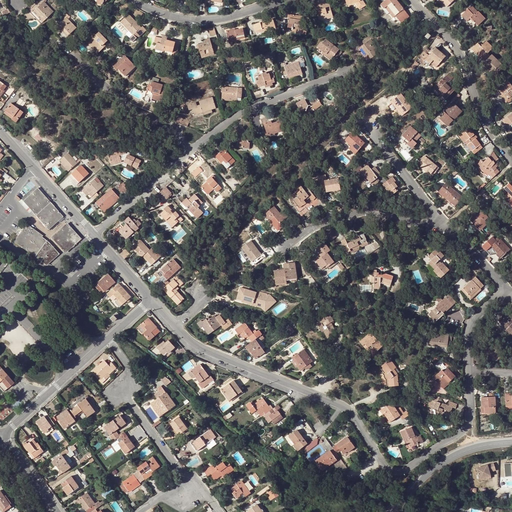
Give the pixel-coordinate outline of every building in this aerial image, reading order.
[(39,0),(28,11),(40,24),(52,12),(43,1),(44,0),(39,0)] [(319,0),(313,2),(316,14),(320,12),(322,20),(333,17),(329,3),(328,3),(326,0),(319,0)] [(359,1),(354,2),(358,10),(365,6),(361,0),(359,1)] [(396,0),(386,0),(381,5),(394,22),(398,19),(406,13),(396,0)] [(471,6),(463,13),(469,18),(470,18),(478,26),(485,18),(478,11),(477,12),(471,6)] [(76,28),(67,19),(66,18),(68,16),(66,13),(61,18),(63,20),(54,30),(64,40),(76,28)] [(409,17),(406,13),(398,19),(401,23),(409,17)] [(120,22),(133,35),(130,37),(129,38),(132,41),(137,36),(138,37),(145,29),(141,25),(140,26),(138,24),(135,22),(129,14),(120,22)] [(292,29),(291,31),(300,32),(300,34),(300,36),(305,37),(306,31),(305,31),(305,28),(301,27),(302,21),(301,20),(302,17),(288,14),(287,18),(289,19),(287,28),(292,29)] [(261,24),(261,22),(253,25),(256,36),(261,34),(261,33),(275,28),(272,19),(263,22),(264,23),(261,24)] [(133,35),(120,22),(118,24),(130,37),(133,35)] [(226,31),(228,39),(233,38),(234,42),(245,39),(243,29),(233,32),(232,30),(226,31)] [(94,38),(89,43),(98,53),(104,47),(103,45),(104,44),(107,40),(99,32),(93,37),(94,38)] [(158,37),(157,43),(155,50),(164,52),(164,51),(172,53),(172,54),(176,55),(179,44),(170,41),(170,43),(165,42),(166,40),(167,37),(162,35),(162,38),(158,37)] [(367,42),(364,44),(360,47),(370,60),(381,52),(372,41),(374,39),(371,35),(365,39),(367,42)] [(204,43),(197,46),(198,49),(201,57),(209,54),(209,56),(214,55),(209,39),(204,41),(204,43)] [(325,40),(316,51),(330,61),(334,56),(337,59),(342,52),(325,40)] [(485,61),(490,56),(487,53),(493,48),(486,41),(481,46),(477,43),(468,52),(478,61),(479,60),(480,61),(481,60),(482,59),(485,61)] [(98,53),(89,43),(88,44),(96,54),(98,53)] [(435,48),(424,62),(428,65),(433,60),(438,65),(445,57),(435,48)] [(164,52),(155,50),(154,53),(175,58),(176,55),(172,54),(164,52)] [(482,64),(491,74),(493,72),(496,75),(503,67),(491,55),(490,56),(485,61),(482,64)] [(119,66),(118,68),(125,76),(135,66),(125,56),(116,64),(119,66)] [(284,66),(284,64),(280,65),(282,71),(285,70),(287,75),(288,78),(302,74),(300,66),(303,65),(301,58),(296,60),(297,62),(286,66),(284,66)] [(188,79),(199,78),(198,67),(187,68),(188,79)] [(258,87),(264,85),(272,83),(274,82),(273,78),(274,78),(273,73),(266,74),(266,73),(257,75),(259,81),(256,82),(258,87)] [(445,77),(436,86),(447,97),(455,89),(452,86),(450,88),(445,83),(447,81),(448,83),(450,81),(445,77)] [(222,87),(221,97),(237,99),(237,96),(241,96),(242,89),(248,90),(245,80),(242,80),(241,88),(222,87)] [(497,88),(502,94),(503,94),(507,99),(509,97),(511,100),(511,99),(511,91),(510,88),(511,86),(507,80),(497,88)] [(150,103),(151,99),(149,98),(150,95),(158,98),(162,85),(152,82),(151,85),(149,84),(143,101),(150,103)] [(149,98),(151,99),(161,102),(166,87),(162,85),(158,98),(150,95),(149,98)] [(447,97),(436,86),(434,88),(445,99),(447,97)] [(398,96),(394,99),(391,101),(402,116),(412,108),(402,95),(405,92),(401,88),(395,93),(398,96)] [(503,94),(502,94),(500,95),(506,104),(511,100),(509,97),(507,99),(503,94)] [(194,115),(202,113),(211,110),(215,108),(212,98),(199,102),(200,105),(196,106),(195,103),(187,106),(188,110),(192,109),(194,115)] [(308,106),(307,104),(304,100),(296,104),(300,111),(299,117),(309,118),(309,115),(309,112),(309,111),(312,108),(313,109),(314,111),(321,106),(317,98),(312,101),(313,103),(308,106)] [(452,103),(439,116),(448,125),(461,111),(452,103)] [(11,104),(6,111),(14,117),(12,119),(12,120),(16,123),(23,113),(11,104)] [(14,117),(6,111),(4,113),(12,119),(14,117)] [(507,127),(509,125),(511,123),(511,113),(502,121),(507,127)] [(189,120),(176,115),(175,122),(187,127),(189,120)] [(448,125),(439,116),(438,118),(447,126),(448,125)] [(263,124),(267,134),(280,129),(281,132),(285,130),(282,120),(273,123),(274,125),(272,125),(272,124),(271,121),(263,124)] [(400,134),(398,137),(406,144),(407,143),(412,148),(416,144),(414,142),(420,135),(410,126),(401,136),(400,134)] [(237,148),(243,148),(243,147),(247,147),(248,143),(248,142),(251,139),(242,127),(234,134),(239,139),(238,142),(237,142),(237,148)] [(463,143),(464,142),(468,139),(470,142),(466,145),(474,154),(482,148),(475,138),(474,139),(471,136),(474,135),(468,127),(457,135),(463,143)] [(352,132),(345,140),(351,146),(349,148),(355,154),(357,151),(364,143),(352,132)] [(65,147),(58,154),(62,159),(60,160),(62,163),(69,170),(77,163),(68,153),(70,151),(65,147)] [(121,161),(124,161),(128,163),(127,164),(131,166),(132,165),(138,168),(141,161),(130,155),(129,152),(126,154),(124,150),(108,155),(111,165),(121,162),(121,161)] [(224,150),(215,157),(227,169),(235,162),(224,150)] [(493,178),(499,172),(495,168),(496,167),(493,163),(495,160),(494,159),(496,157),(492,152),(490,156),(488,155),(479,168),(489,175),(490,175),(493,178)] [(420,167),(426,172),(426,171),(430,174),(433,170),(436,172),(438,168),(424,156),(418,163),(421,166),(420,167)] [(69,170),(62,163),(61,163),(68,171),(69,170)] [(81,165),(72,174),(76,178),(74,180),(78,184),(89,174),(81,165)] [(364,173),(370,168),(367,165),(360,171),(372,186),(377,182),(375,179),(372,182),(364,173)] [(371,169),(370,168),(364,173),(372,182),(375,179),(381,175),(375,167),(371,169)] [(426,171),(426,172),(425,173),(430,178),(436,172),(433,170),(430,174),(426,171)] [(325,174),(317,176),(319,188),(325,187),(325,186),(331,185),(332,191),(340,190),(338,178),(326,181),(325,174)] [(209,180),(207,182),(201,188),(204,192),(211,186),(213,188),(217,193),(221,188),(217,184),(219,182),(213,175),(208,180),(209,180)] [(397,187),(396,185),(395,183),(397,182),(392,176),(382,184),(391,196),(397,191),(395,188),(397,187)] [(94,179),(84,188),(89,193),(89,194),(94,200),(99,195),(97,193),(103,186),(99,182),(98,184),(94,179)] [(130,191),(123,183),(121,184),(126,189),(129,192),(130,191)] [(445,201),(453,208),(462,197),(444,183),(438,192),(446,200),(445,201)] [(511,206),(511,186),(509,183),(503,188),(508,193),(511,197),(507,201),(511,206)] [(126,189),(121,184),(117,188),(121,193),(123,191),(126,195),(129,192),(126,189)] [(297,205),(299,208),(306,204),(303,200),(308,196),(310,199),(313,196),(309,190),(305,192),(300,185),(296,187),(299,192),(295,195),(294,193),(291,196),(294,200),(290,203),(293,207),(297,205)] [(172,194),(166,187),(163,189),(170,197),(171,195),(172,194)] [(23,201),(44,224),(45,226),(48,229),(62,217),(37,189),(23,201)] [(96,203),(102,210),(110,203),(111,205),(115,201),(116,202),(119,199),(111,189),(96,203)] [(170,197),(163,189),(157,195),(159,197),(162,195),(166,200),(170,197)] [(511,197),(508,193),(503,197),(507,201),(511,197)] [(194,195),(188,201),(184,205),(187,209),(189,208),(190,209),(189,211),(195,217),(201,211),(198,208),(202,203),(194,195)] [(170,212),(171,210),(167,206),(164,209),(165,210),(160,215),(166,221),(168,219),(174,226),(178,222),(176,219),(180,216),(176,212),(174,213),(172,215),(170,212)] [(269,221),(277,231),(283,226),(280,223),(288,216),(283,210),(279,213),(274,207),(264,214),(269,221)] [(467,217),(472,223),(474,222),(478,226),(487,217),(480,209),(474,215),(471,213),(467,217)] [(201,211),(195,217),(197,219),(203,213),(201,211)] [(128,217),(117,227),(127,238),(138,228),(137,227),(141,224),(137,220),(136,222),(134,223),(132,222),(128,217)] [(168,219),(166,221),(172,228),(174,226),(168,219)] [(26,225),(14,242),(27,250),(28,251),(35,256),(40,260),(47,265),(59,254),(49,243),(42,238),(38,235),(39,234),(26,225)] [(52,238),(53,239),(55,241),(58,245),(65,252),(79,239),(66,225),(52,238)] [(127,238),(117,227),(116,229),(126,239),(127,238)] [(337,236),(332,230),(327,234),(331,241),(337,236)] [(366,241),(362,232),(358,234),(360,238),(347,244),(345,239),(340,241),(345,251),(349,249),(351,253),(360,249),(358,245),(366,241)] [(499,236),(496,233),(482,246),(486,250),(490,246),(496,241),(494,239),(499,236)] [(496,241),(490,246),(497,253),(495,255),(499,259),(510,249),(500,240),(501,239),(499,236),(494,239),(496,241)] [(139,241),(136,244),(132,247),(141,258),(144,256),(150,250),(140,240),(139,241)] [(241,247),(251,261),(254,265),(258,261),(262,259),(263,261),(266,259),(265,257),(263,253),(261,254),(251,240),(241,247)] [(368,245),(366,241),(358,245),(360,249),(368,245)] [(330,251),(323,242),(315,248),(321,255),(322,257),(317,260),(323,268),(325,266),(327,268),(334,262),(327,253),(330,251)] [(490,246),(486,250),(490,255),(495,255),(497,253),(490,246)] [(250,263),(251,261),(241,247),(240,249),(250,263)] [(125,249),(120,254),(124,259),(130,254),(125,249)] [(151,249),(150,250),(144,256),(148,261),(152,265),(159,258),(157,255),(151,249)] [(428,254),(423,258),(434,269),(433,271),(436,274),(434,276),(438,280),(448,271),(441,263),(441,264),(438,261),(443,256),(439,252),(438,253),(435,250),(429,255),(428,254)] [(323,271),(327,268),(325,266),(323,268),(317,260),(322,257),(321,255),(315,260),(323,271)] [(434,269),(423,258),(420,261),(434,276),(436,274),(433,271),(434,269)] [(173,259),(161,270),(165,274),(163,276),(167,280),(181,267),(173,259)] [(296,278),(294,262),(283,264),(283,269),(273,271),(275,284),(285,282),(285,280),(296,278)] [(372,270),(372,277),(373,277),(373,283),(373,289),(378,289),(379,288),(380,285),(389,288),(392,276),(383,273),(383,275),(378,275),(378,273),(376,273),(376,270),(372,270)] [(97,284),(102,290),(104,292),(115,282),(108,274),(97,284)] [(175,289),(177,286),(178,285),(180,287),(183,284),(177,276),(162,289),(171,298),(173,296),(180,304),(184,300),(177,291),(175,289)] [(479,288),(480,290),(484,286),(474,277),(460,290),(464,294),(466,293),(470,297),(479,288)] [(113,289),(110,292),(107,294),(110,297),(113,294),(118,300),(122,305),(126,301),(128,300),(130,297),(118,284),(113,289)] [(481,290),(480,290),(479,288),(470,297),(466,293),(464,294),(470,300),(481,290)] [(259,293),(248,290),(246,297),(240,295),(239,300),(256,306),(259,293)] [(173,296),(171,298),(177,306),(180,304),(173,296)] [(437,306),(430,312),(434,317),(433,318),(436,321),(444,314),(442,313),(445,310),(446,311),(452,306),(445,298),(441,301),(439,299),(435,302),(437,304),(438,303),(442,307),(439,309),(437,306)] [(116,312),(110,318),(113,322),(119,316),(116,312)] [(328,312),(322,316),(323,318),(316,322),(321,331),(323,331),(327,338),(336,333),(330,323),(333,321),(328,312)] [(434,317),(430,312),(428,315),(432,319),(435,322),(436,321),(433,318),(434,317)] [(505,317),(499,323),(506,329),(505,330),(511,336),(511,334),(511,323),(510,321),(511,318),(507,314),(504,316),(505,317)] [(202,326),(208,334),(220,325),(223,330),(231,324),(227,319),(224,321),(219,315),(216,318),(214,315),(207,321),(205,319),(202,321),(201,320),(197,323),(200,328),(202,326)] [(160,331),(156,328),(148,318),(137,327),(149,340),(154,336),(160,331)] [(249,338),(252,341),(255,339),(261,335),(258,330),(253,334),(244,322),(234,329),(238,334),(239,333),(243,339),(246,337),(248,336),(249,338)] [(291,327),(286,331),(289,336),(295,332),(291,327)] [(377,350),(382,346),(369,332),(359,342),(362,346),(364,344),(369,350),(367,351),(374,359),(380,353),(377,350)] [(430,333),(428,346),(446,348),(447,341),(450,341),(451,335),(448,334),(448,335),(430,333)] [(255,339),(252,341),(244,346),(248,351),(249,350),(249,351),(250,352),(255,358),(259,355),(257,353),(262,350),(255,339)] [(156,348),(162,354),(163,355),(166,352),(167,354),(171,350),(174,347),(168,340),(165,343),(163,341),(156,348)] [(485,351),(489,358),(502,352),(501,351),(503,350),(498,340),(496,341),(483,347),(482,345),(479,347),(482,353),(485,351)] [(303,349),(293,357),(295,360),(294,361),(292,362),(296,368),(298,367),(300,370),(304,367),(309,363),(312,361),(303,349)] [(163,355),(162,354),(160,356),(164,360),(172,352),(171,350),(167,354),(166,352),(163,355)] [(390,360),(381,366),(387,374),(383,376),(384,378),(384,379),(385,380),(386,387),(398,386),(397,375),(393,369),(395,368),(390,360)] [(107,373),(109,375),(113,371),(116,368),(111,363),(109,365),(104,361),(93,371),(101,379),(107,373)] [(190,371),(194,376),(198,383),(201,388),(207,384),(207,383),(212,379),(209,375),(208,376),(200,364),(190,371)] [(14,383),(0,367),(0,387),(4,391),(14,383)] [(432,378),(440,387),(446,381),(447,383),(454,376),(447,368),(443,372),(441,370),(432,378)] [(220,389),(223,393),(225,392),(230,399),(241,391),(233,380),(220,389)] [(157,399),(151,404),(160,417),(174,406),(161,387),(157,389),(159,392),(155,395),(157,399)] [(431,400),(429,407),(437,410),(436,411),(441,413),(440,414),(448,418),(452,408),(455,409),(457,405),(449,401),(447,406),(437,402),(438,397),(434,398),(433,400),(431,400)] [(494,397),(481,398),(481,406),(480,406),(480,413),(495,413),(494,397)] [(256,410),(258,414),(260,417),(263,415),(265,414),(270,410),(268,406),(262,398),(252,405),(250,402),(246,405),(251,413),(256,410)] [(92,408),(89,403),(86,399),(78,405),(71,411),(75,416),(82,411),(87,418),(97,410),(94,406),(92,408)] [(384,413),(383,414),(389,423),(399,416),(402,419),(409,414),(406,410),(404,412),(400,407),(396,410),(391,403),(389,405),(388,404),(382,409),(384,413)] [(270,410),(265,414),(270,422),(272,420),(274,424),(282,418),(277,410),(280,408),(278,405),(270,410)] [(67,410),(57,417),(61,421),(60,422),(64,429),(75,422),(67,410)] [(41,421),(37,424),(44,433),(52,428),(51,427),(54,425),(48,416),(45,418),(44,416),(40,419),(41,421)] [(113,421),(106,426),(112,434),(110,435),(114,441),(118,438),(120,437),(119,435),(116,431),(126,424),(121,418),(120,419),(119,417),(113,421)] [(179,418),(170,424),(178,436),(187,429),(179,418)] [(400,432),(403,440),(407,439),(408,443),(410,446),(417,443),(417,445),(423,442),(420,437),(417,438),(415,439),(413,433),(410,427),(400,432)] [(296,430),(288,436),(294,444),(292,445),(297,451),(306,444),(296,430)] [(213,439),(208,431),(191,443),(197,451),(213,439)] [(120,437),(118,438),(121,442),(118,444),(125,454),(130,451),(128,448),(133,445),(125,433),(124,434),(120,437)] [(347,437),(332,448),(335,452),(336,453),(340,450),(342,454),(346,451),(347,452),(354,447),(347,437)] [(25,446),(29,453),(30,452),(34,458),(43,452),(40,447),(39,448),(36,444),(34,440),(25,446)] [(329,450),(315,461),(320,469),(328,463),(330,461),(332,463),(336,460),(335,459),(339,457),(336,453),(335,452),(332,454),(329,450)] [(52,462),(55,466),(56,466),(60,471),(61,470),(62,473),(70,468),(61,455),(52,462)] [(189,467),(201,462),(198,457),(187,462),(189,467)] [(141,474),(145,479),(145,480),(154,473),(153,471),(155,470),(160,466),(155,460),(148,465),(146,462),(141,466),(145,471),(141,474)] [(212,465),(203,472),(207,477),(210,475),(215,480),(222,475),(224,477),(233,470),(229,465),(226,468),(222,463),(214,468),(212,465)] [(489,472),(496,471),(493,463),(476,468),(479,479),(490,476),(489,472)] [(141,474),(139,471),(122,483),(123,484),(120,486),(125,493),(128,491),(129,492),(140,484),(139,483),(145,479),(141,474)] [(71,477),(60,485),(67,495),(78,487),(71,477)] [(242,493),(243,494),(245,497),(250,493),(241,481),(231,489),(233,492),(232,493),(236,499),(240,496),(239,495),(242,493)] [(275,487),(266,492),(271,500),(279,495),(275,487)] [(0,506),(2,510),(9,505),(11,504),(5,496),(4,497),(0,491),(0,506)] [(87,493),(77,500),(81,505),(85,511),(91,511),(95,509),(101,505),(98,502),(95,504),(87,493)]
